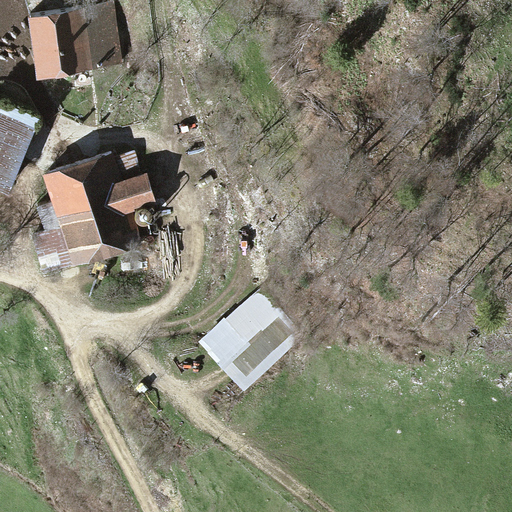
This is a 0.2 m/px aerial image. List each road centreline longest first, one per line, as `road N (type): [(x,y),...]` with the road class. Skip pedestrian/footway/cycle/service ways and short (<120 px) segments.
road 1 (track): [(116,332),(183,281),(186,216),(153,0)]
road 2 (track): [(326,511),(201,417),(116,332),(75,315)]
road 3 (track): [(75,315),(90,392),(151,511)]
